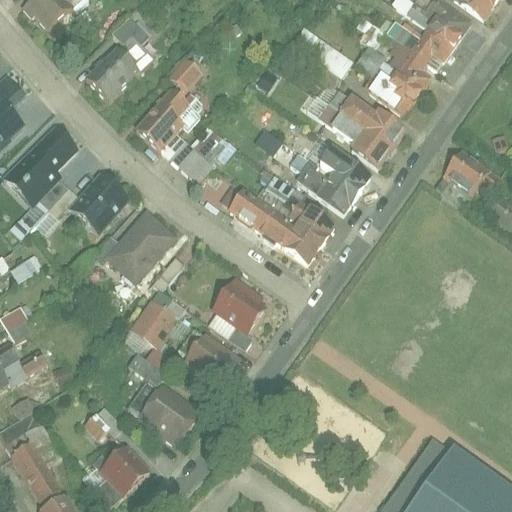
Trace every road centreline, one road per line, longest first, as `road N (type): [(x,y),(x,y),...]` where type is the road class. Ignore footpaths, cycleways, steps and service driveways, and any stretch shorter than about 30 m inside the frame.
road 1 (residential): [(316,308),(118,155),(0,20)]
road 2 (residential): [(316,308),(511,29)]
road 3 (residential): [(160,511),(207,466),(316,308)]
